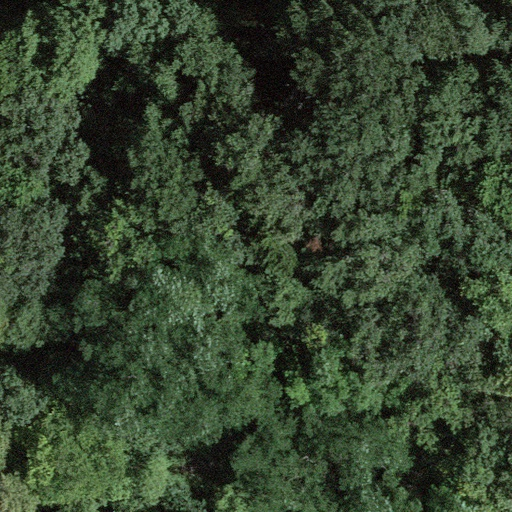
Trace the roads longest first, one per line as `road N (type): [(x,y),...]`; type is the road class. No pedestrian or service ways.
road 1 (track): [(0,355),(185,447),(382,511)]
road 2 (track): [(0,444),(110,511)]
